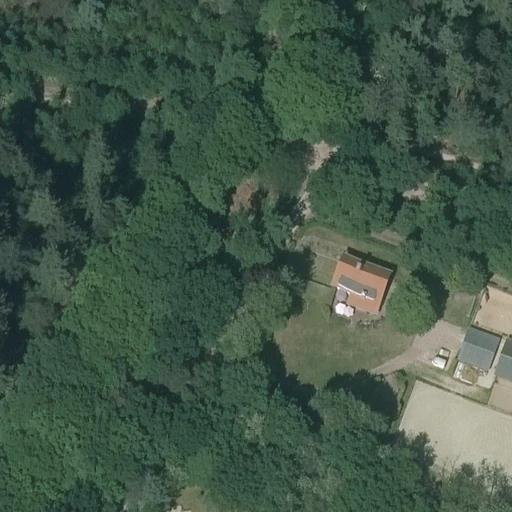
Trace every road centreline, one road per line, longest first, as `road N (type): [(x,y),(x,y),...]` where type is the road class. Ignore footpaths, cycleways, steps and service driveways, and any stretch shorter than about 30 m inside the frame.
road 1 (unknown): [(0,469),(214,114),(257,105),(295,110)]
road 2 (unclassified): [(109,511),(341,122)]
road 3 (track): [(320,158),(214,114),(0,88)]
road 4 (track): [(320,158),(511,241)]
road 5 (unknown): [(341,122),(511,167)]
road 6 (unknown): [(414,0),(341,122)]
